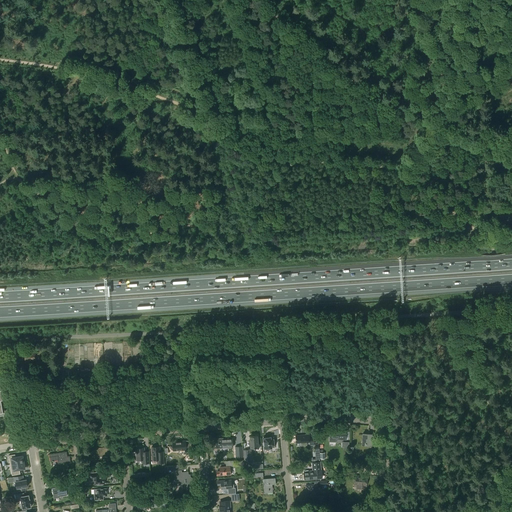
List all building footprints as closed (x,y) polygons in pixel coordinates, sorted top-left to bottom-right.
[(35,351),(23,353),(24,363),(29,362),(29,361),(36,360),(35,351)] [(330,430),(329,439),(346,439),(346,431),(330,430)] [(362,433),(361,445),(371,445),(372,434),(362,433)] [(309,434),(295,435),(296,443),(310,442),(310,445),(314,444),(313,438),(310,438),(309,434)] [(257,435),(250,436),(250,448),(259,447),(259,443),(258,443),(257,435)] [(236,446),(243,446),(243,436),(235,436),(236,446)] [(232,437),(215,438),(216,448),(233,447),(232,437)] [(274,447),(273,437),(271,438),(271,437),(263,437),(264,448),(271,448),(271,447),(274,447)] [(182,441),(172,442),(173,450),(184,449),(185,451),(190,450),(190,440),(189,440),(189,441),(182,441)] [(153,447),(151,447),(152,460),(160,459),(160,463),(164,463),(163,456),(160,457),(159,446),(157,446),(157,445),(153,446),(153,447)] [(101,447),(97,448),(98,456),(107,456),(108,460),(112,459),(111,446),(105,447),(105,448),(102,448),(101,447)] [(136,452),(135,452),(135,456),(136,456),(136,460),(142,459),(142,463),(149,463),(148,454),(144,454),(144,447),(141,448),(141,447),(138,447),(138,448),(135,448),(136,452)] [(252,461),(251,449),(243,450),(244,462),(252,461)] [(66,452),(49,454),(50,461),(57,460),(58,463),(70,461),(69,456),(67,456),(66,452)] [(15,454),(9,455),(9,458),(10,464),(23,462),(23,459),(24,459),(23,456),(15,457),(15,454)] [(220,471),(216,471),(217,475),(230,474),(230,469),(234,468),(233,460),(225,461),(226,466),(220,467),(220,471)] [(312,471),(304,471),(304,479),(321,478),(320,461),(311,462),(312,471)] [(23,462),(10,464),(11,471),(12,475),(20,474),(19,469),(25,468),(25,464),(24,465),(23,462)] [(181,470),(180,470),(173,470),(174,479),(176,481),(177,480),(177,483),(181,483),(181,489),(194,488),(193,479),(190,479),(190,474),(188,474),(188,471),(181,472),(181,470)] [(97,472),(89,473),(89,479),(90,484),(92,484),(97,484),(97,485),(102,484),(102,483),(104,483),(104,480),(103,476),(98,476),(97,472)] [(354,475),(354,484),(357,484),(356,488),(363,489),(363,485),(366,485),(367,476),(354,475)] [(21,476),(14,477),(14,482),(15,481),(17,488),(19,488),(19,491),(26,490),(25,487),(27,486),(26,479),(23,480),(23,478),(21,479),(21,476)] [(275,478),(263,478),(264,484),(265,493),(272,492),(272,487),(271,487),(271,484),(275,483),(275,478)] [(231,480),(217,481),(217,485),(221,485),(221,489),(227,488),(228,494),(236,493),(235,487),(234,487),(233,484),(231,484),(231,480)] [(57,487),(52,488),(53,497),(60,496),(60,497),(67,495),(66,491),(65,491),(64,486),(65,486),(65,482),(56,483),(57,487)] [(305,489),(305,493),(312,492),(312,495),(317,495),(317,491),(316,485),(305,485),(305,489)] [(107,488),(94,489),(95,500),(101,499),(101,496),(107,495),(106,492),(107,492),(107,488)] [(23,493),(15,494),(16,499),(21,498),(23,508),(30,507),(30,503),(30,502),(30,499),(29,499),(28,495),(24,496),(23,493)] [(143,501),(139,502),(140,508),(144,508),(144,507),(158,506),(157,498),(143,499),(143,501)] [(181,506),(179,506),(179,511),(184,511),(195,511),(195,505),(186,505),(186,499),(180,499),(181,506)] [(230,511),(230,500),(220,501),(220,506),(219,506),(219,511),(230,511)] [(108,509),(95,510),(95,511),(116,511),(115,503),(108,503),(108,509)]
